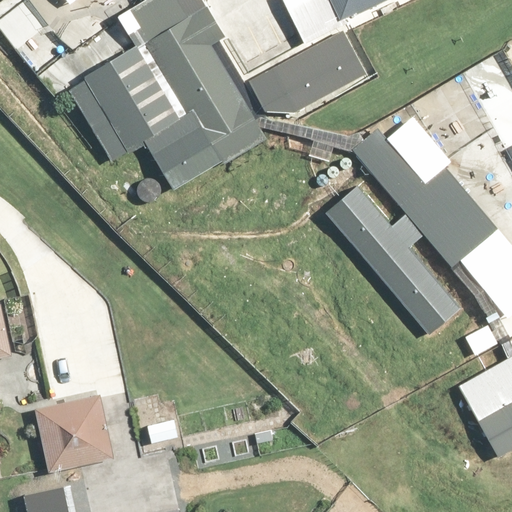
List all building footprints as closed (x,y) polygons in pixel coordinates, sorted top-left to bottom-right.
[(231,160),(272,134),(188,0),(143,0),(119,15),(132,35),(66,75),(117,155),(148,136),(178,184),(228,154),(231,160)] [(337,0),(347,18),(382,0),(337,0)] [(341,23),(250,74),(268,106),(295,107),(366,67),(341,23)] [(368,167),(324,203),(426,328),(457,303),(422,259),(444,241),(456,256),(501,220),(448,153),(426,171),(382,117),(349,144),(368,167)] [(5,298),(0,299),(0,455),(5,454),(0,431),(0,402),(9,401),(0,361),(0,354),(18,350),(5,298)] [(511,350),(462,379),(504,451),(511,446),(511,350)] [(115,455),(107,387),(44,395),(52,463),(115,455)]
